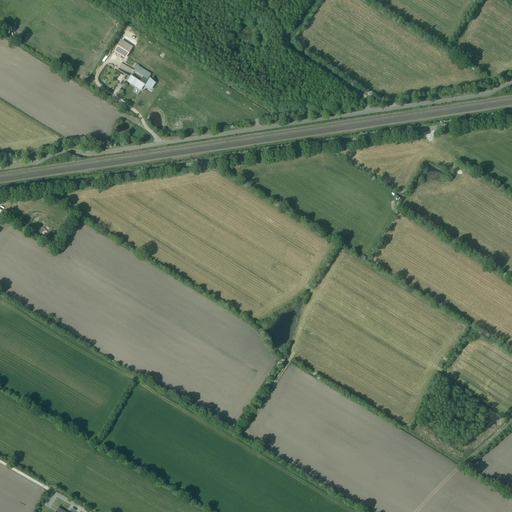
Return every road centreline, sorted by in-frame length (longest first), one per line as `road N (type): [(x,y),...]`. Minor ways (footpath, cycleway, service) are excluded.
road 1 (unclassified): [(0,168),(60,151),(98,153),(511,83)]
road 2 (unclassified): [(0,194),(511,116)]
road 3 (track): [(293,353),(246,432),(372,511)]
